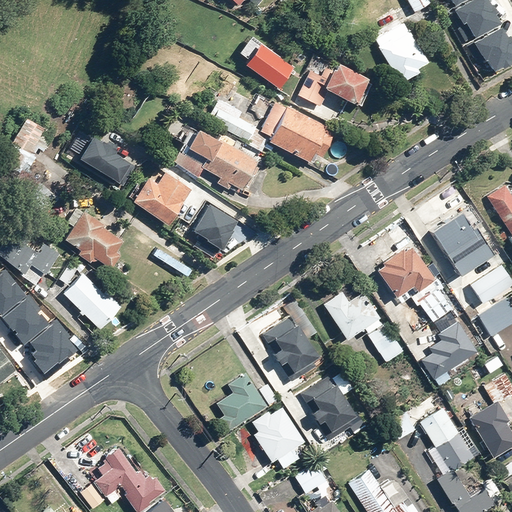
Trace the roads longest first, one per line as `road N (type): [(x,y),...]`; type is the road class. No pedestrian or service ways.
road 1 (tertiary): [(124,361),(511,105)]
road 2 (residential): [(237,511),(124,361)]
road 3 (tertiary): [(0,452),(124,361)]
